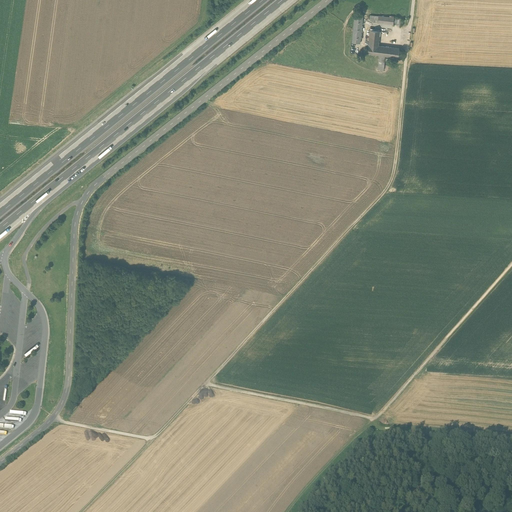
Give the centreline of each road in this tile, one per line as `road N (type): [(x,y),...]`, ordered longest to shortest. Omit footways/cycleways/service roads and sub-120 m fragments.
road 1 (unclassified): [(328,0),(85,196),(74,226),(64,401),(0,462)]
road 2 (track): [(413,0),(398,145),(385,188),(206,382)]
road 3 (motorway): [(51,190),(289,0)]
road 4 (motorway): [(258,0),(21,190)]
road 5 (track): [(372,418),(511,263)]
road 6 (track): [(206,382),(372,418)]
road 7 (track): [(511,471),(455,462),(407,500),(373,511)]
road 8 (track): [(371,419),(511,438)]
road 9 (track): [(295,511),(371,419)]
